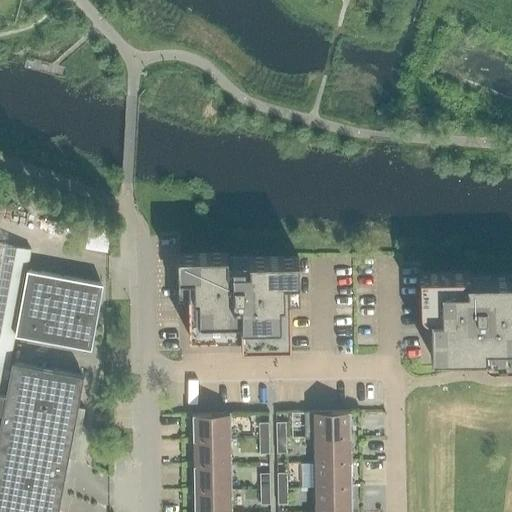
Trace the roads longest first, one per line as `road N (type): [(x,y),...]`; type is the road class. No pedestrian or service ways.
road 1 (residential): [(399,511),(396,390),(384,370),(148,374)]
road 2 (unclassified): [(148,374),(144,236),(126,210)]
road 3 (unclassified): [(149,511),(148,374)]
